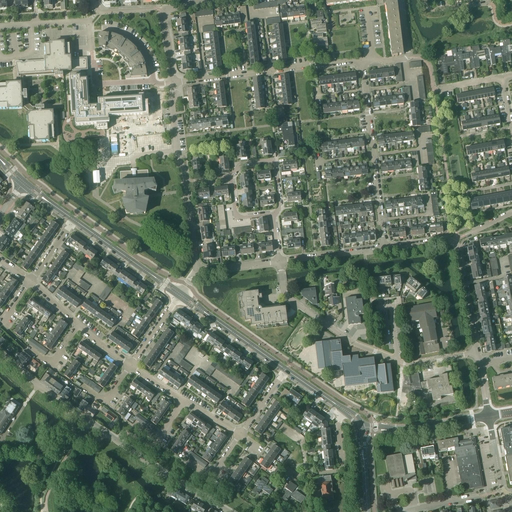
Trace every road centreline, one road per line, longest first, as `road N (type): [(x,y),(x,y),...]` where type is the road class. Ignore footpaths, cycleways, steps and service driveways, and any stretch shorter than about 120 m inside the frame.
road 1 (residential): [(279,261),(284,294),(351,342),(410,364),(475,352)]
road 2 (residential): [(385,248),(361,59)]
road 3 (residential): [(173,82),(361,59)]
road 4 (residential): [(283,427),(302,440),(306,474),(341,470),(343,410)]
road 5 (residential): [(124,446),(226,511)]
